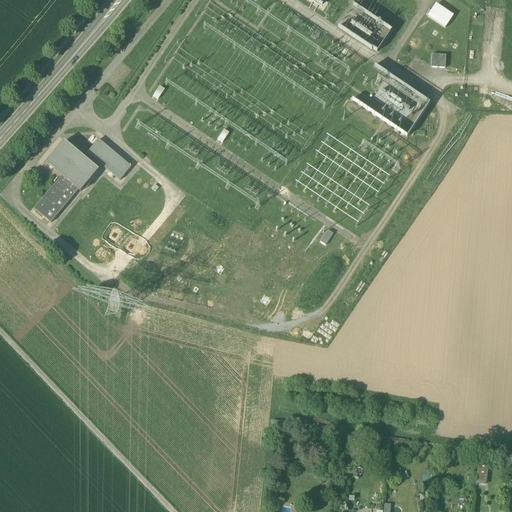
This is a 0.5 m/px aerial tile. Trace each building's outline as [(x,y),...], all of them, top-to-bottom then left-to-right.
[(428,18),(445,29),(453,17),(436,5),(428,18)] [(482,26),(482,16),(470,16),(470,26),(482,26)] [(424,68),(445,69),(446,56),(424,55),(424,68)] [(408,139),(430,102),(388,77),(368,110),(363,106),(361,110),(408,139)] [(98,141),(87,154),(93,159),(119,182),(131,168),(98,141)] [(46,164),(62,177),(78,191),(80,193),(98,171),(89,164),(81,157),(64,143),(46,164)] [(85,153),(81,157),(89,164),(93,159),(87,154),(85,153)] [(62,177),(52,188),(67,204),(76,194),(72,192),(75,189),(78,192),(78,191),(62,177)] [(51,224),(67,204),(52,188),(34,210),(51,224)] [(327,230),(320,242),(325,245),(332,234),(327,230)] [(271,436),(283,437),(284,425),(272,423),(271,436)] [(344,445),(345,432),(333,431),(332,444),(344,445)] [(477,485),(485,486),(488,463),(479,462),(477,485)]
